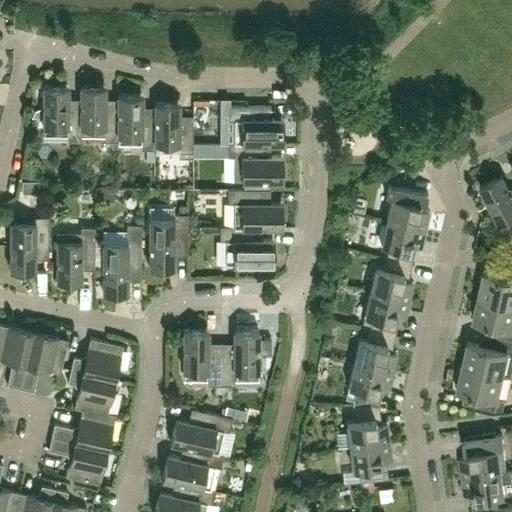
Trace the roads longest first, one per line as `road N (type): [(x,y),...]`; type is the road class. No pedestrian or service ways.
road 1 (residential): [(157,332),(173,304),(292,298),(318,210),(315,84),(187,80),(27,45),(0,163)]
road 2 (residential): [(423,511),(412,402),(457,211),(440,166),(449,152),(511,118)]
road 3 (residential): [(126,511),(156,383),(157,332)]
road 4 (residential): [(157,332),(0,296)]
